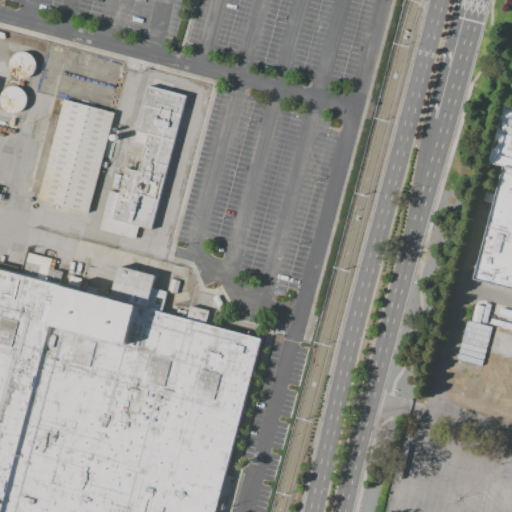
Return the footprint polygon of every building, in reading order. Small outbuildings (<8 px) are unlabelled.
[(0,101),(11,116),(30,101),(15,82),(0,93),(0,101)] [(148,88),(186,98),(150,230),(112,220),(148,88)] [(63,100),(113,113),(85,222),(35,208),(63,100)] [(494,166),(511,170),(511,290),(465,278),(494,166)] [(0,511),(0,269),(263,340),(216,511),(0,511)]
